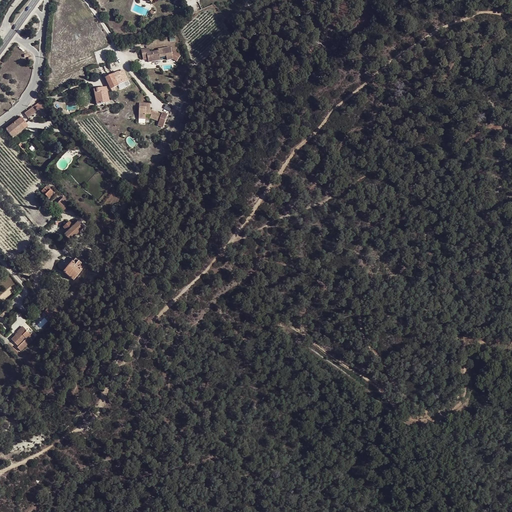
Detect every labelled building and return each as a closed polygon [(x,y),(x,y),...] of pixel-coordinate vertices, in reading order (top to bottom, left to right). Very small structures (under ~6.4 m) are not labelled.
[(166,56),(167,60),(172,59),(170,47),(160,49),(161,52),(159,53),(158,51),(149,52),(149,49),(146,49),(148,58),(149,62),(160,60),(159,58),(166,56)] [(118,84),(123,81),(123,80),(127,78),(123,70),(106,78),(111,89),(114,88),(119,86),(118,84)] [(94,90),(97,105),(110,103),(107,87),(94,90)] [(40,101),(25,113),(27,116),(29,118),(39,111),(43,116),(45,115),(46,116),(48,115),(49,115),(51,113),(41,101),(40,101)] [(140,104),(139,118),(146,118),(146,114),(150,114),(151,115),(150,118),(159,121),(162,114),(153,111),(152,112),(150,112),(151,108),(149,108),(149,104),(140,104)] [(13,138),(28,126),(21,118),(6,130),(13,138)] [(47,193),(45,194),(48,198),(53,193),(47,186),(44,188),(48,192),(47,193)] [(56,205),(63,211),(69,205),(66,201),(67,200),(64,197),(56,205)] [(64,234),(70,240),(83,228),(78,222),(73,226),(69,222),(63,228),(67,232),(64,234)] [(64,271),(74,280),(82,270),(85,267),(76,259),(73,261),(64,271)] [(44,313),(46,312),(48,310),(44,304),(40,308),(44,313)] [(19,311),(6,324),(15,333),(28,320),(19,311)] [(19,334),(18,333),(15,336),(11,339),(18,346),(26,339),(29,341),(34,337),(31,334),(30,335),(28,332),(28,331),(27,330),(26,331),(24,328),(19,334)]
